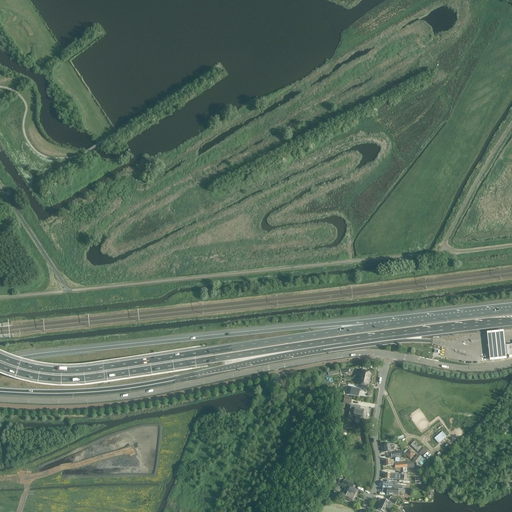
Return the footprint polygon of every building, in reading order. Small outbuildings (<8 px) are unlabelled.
[(487,336),(488,348),(489,353),(490,362),(506,360),(506,357),(505,347),(505,346),(504,335),(504,332),(487,334),(487,336)] [(358,374),(359,375),(361,376),(360,380),(362,380),(360,386),(365,387),(365,386),(367,387),(368,382),(369,382),(369,379),(369,378),(370,378),(370,375),(370,373),(368,373),(360,371),(358,372),(358,374)] [(357,397),(359,389),(351,388),(349,395),(357,397)] [(351,406),(348,419),(352,419),(353,416),(354,416),(356,416),(355,418),(355,419),(360,420),(360,417),(362,417),(363,410),(354,409),(355,406),(351,406)] [(435,438),(439,443),(447,436),(443,431),(435,438)] [(383,445),(384,452),(394,451),(393,448),(395,448),(394,446),(392,444),(383,445)] [(406,455),(411,459),(415,454),(410,450),(406,455)] [(420,456),(418,454),(413,461),(416,464),(416,465),(420,468),(426,460),(420,456)] [(414,463),(395,464),(395,468),(402,468),(403,473),(407,472),(407,468),(414,467),(414,463)] [(343,480),(342,483),(347,486),(348,487),(346,492),(347,493),(355,496),(356,494),(357,494),(358,492),(357,492),(358,491),(352,488),(354,485),(344,480),(343,480)] [(383,483),(382,488),(390,489),(391,489),(402,489),(402,486),(395,485),(396,482),(387,481),(387,483),(383,483)] [(347,493),(344,498),(352,502),(353,501),(354,499),(355,496),(347,493)] [(388,502),(383,499),(378,509),(383,511),(388,502)]
